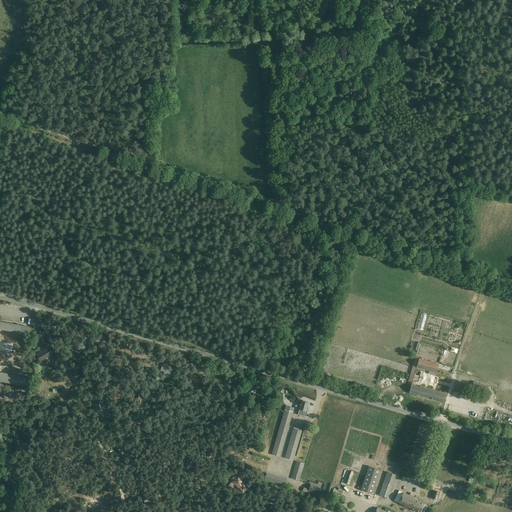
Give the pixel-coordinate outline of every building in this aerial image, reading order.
[(0,329),(22,333),(27,334),(28,327),(28,328),(0,322),(0,329)] [(37,341),(40,345),(43,350),(36,354),(40,361),(52,354),(48,347),(47,347),(42,338),(37,341)] [(407,381),(412,383),(413,379),(418,380),(419,377),(414,376),(416,368),(436,373),(438,364),(414,357),(407,381)] [(50,363),(53,368),(58,365),(55,360),(50,363)] [(163,372),(170,373),(170,371),(172,372),(173,369),(171,369),(171,367),(162,364),(160,371),(163,372)] [(0,381),(1,382),(27,386),(28,377),(0,372),(0,381)] [(259,389),(259,387),(258,387),(260,383),(256,381),(252,389),(257,391),(258,388),(259,389)] [(420,386),(419,387),(411,385),(409,393),(444,403),(446,394),(420,386)] [(218,394),(213,392),(208,400),(213,403),(218,394)] [(150,397),(139,394),(137,403),(138,403),(138,406),(141,406),(141,403),(142,404),(143,398),(149,399),(150,397)] [(302,401),(301,401),(301,404),(300,404),(300,405),(298,415),(306,417),(309,407),(307,407),(308,403),(305,402),(305,401),(303,400),(302,401)] [(285,409),(283,414),(272,454),(280,456),(293,412),(285,409)] [(285,458),(293,460),(302,430),(294,427),(285,458)] [(118,450),(121,456),(127,453),(126,451),(125,451),(122,447),(118,450)] [(187,461),(184,465),(189,469),(194,461),(195,459),(193,458),(192,459),(189,463),(187,461)] [(291,478),(299,481),(304,463),(296,461),(291,478)] [(361,490),(372,494),(380,470),(369,466),(361,490)] [(387,472),(379,495),(388,498),(395,475),(387,472)] [(264,481),(284,487),(287,479),(266,473),(264,481)] [(246,485),(241,479),(237,483),(238,484),(237,485),(239,488),(240,487),(242,489),(246,485)] [(312,491),(320,493),(321,488),(317,487),(318,486),(310,484),(308,491),(312,492),(312,491)] [(434,490),(431,498),(437,500),(440,492),(434,490)] [(403,493),(399,503),(418,511),(419,511),(424,504),(416,500),(416,499),(413,497),(414,495),(410,493),(409,495),(403,493)]
